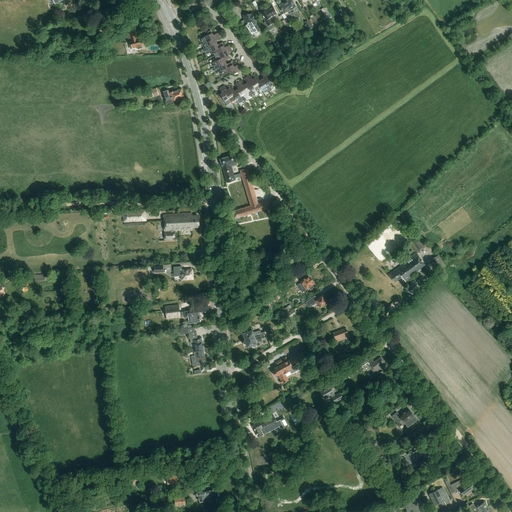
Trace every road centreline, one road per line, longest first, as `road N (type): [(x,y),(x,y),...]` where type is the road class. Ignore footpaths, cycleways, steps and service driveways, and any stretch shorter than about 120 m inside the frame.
road 1 (residential): [(511,505),(269,181)]
road 2 (unknown): [(511,498),(269,181)]
road 3 (secondary): [(251,511),(218,325),(204,129)]
road 4 (track): [(0,209),(206,202)]
road 5 (track): [(57,511),(0,367)]
road 6 (secondary): [(204,129),(168,14)]
